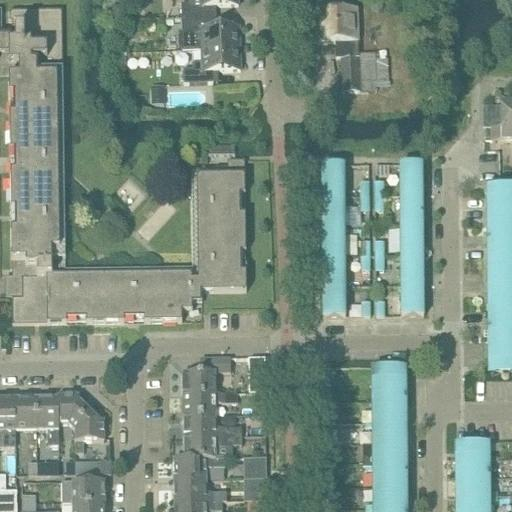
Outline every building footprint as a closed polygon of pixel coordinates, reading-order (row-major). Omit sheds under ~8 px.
[(237,0),(189,0),(190,7),(180,7),(181,20),(211,19),(210,8),(238,7),(237,0)] [(9,78),(9,79),(9,98),(20,98),(20,117),(9,117),(10,155),(21,155),(21,175),(10,175),(10,213),(22,213),(22,232),(11,233),(11,280),(22,280),(22,298),(12,298),(12,327),(66,326),(66,315),(86,315),(86,326),(124,325),(124,314),(143,314),(144,325),(182,325),(182,314),(192,314),(192,294),(246,294),(246,274),(235,274),(234,255),(246,254),(245,216),(234,217),(234,197),(245,197),(244,162),(227,162),(227,169),(214,169),(214,177),(196,178),(198,282),(192,282),(192,276),(52,278),(52,252),(59,252),(57,77),(38,78),(38,73),(37,73),(37,64),(31,64),(31,60),(45,60),(45,62),(52,62),(52,64),(62,64),(62,11),(9,12),(10,22),(12,22),(12,28),(15,28),(15,43),(10,43),(9,38),(0,37),(0,56),(5,56),(5,65),(10,69),(19,69),(19,78),(9,78)] [(357,11),(334,12),(314,13),(316,45),(335,44),(336,60),(341,60),(342,94),(361,93),(359,54),(357,11)] [(211,30),(211,19),(181,20),(182,48),(187,53),(201,52),(240,51),(239,29),(211,30)] [(240,51),(201,52),(201,65),(196,65),(191,67),(192,71),(183,72),(183,86),(213,85),(212,74),(240,73),(240,51)] [(375,54),(359,54),(361,93),(377,93),(375,54)] [(164,90),(151,90),(151,107),(164,107),(164,90)] [(511,143),(511,107),(501,108),(501,129),(491,129),(492,144),(511,143)] [(208,158),(234,157),(234,149),(208,149),(208,158)] [(321,199),(344,199),(344,168),(321,169),(321,199)] [(399,198),(422,198),(422,168),(399,168),(399,198)] [(109,198),(127,217),(147,198),(129,179),(109,198)] [(361,199),(369,199),(369,184),(361,184),(361,199)] [(375,199),(383,199),(383,184),(375,184),(375,199)] [(499,190),(486,190),(486,210),(511,209),(511,189),(506,190),(499,190)] [(422,198),(399,198),(400,228),(423,228),(422,198)] [(344,229),(344,199),(321,199),(321,229),(344,229)] [(369,199),(361,199),(361,214),(369,214),(369,199)] [(383,199),(375,199),(375,214),(383,214),(383,199)] [(511,209),(486,210),(486,229),(511,228),(511,209)] [(423,258),(423,228),(400,228),(400,258),(423,258)] [(511,228),(486,229),(487,248),(511,247),(511,228)] [(345,259),(344,229),(321,229),(322,259),(345,259)] [(361,259),(369,259),(369,244),(361,244),(361,259)] [(375,259),(383,259),(383,244),(375,244),(375,259)] [(511,247),(487,248),(487,267),(511,267),(511,247)] [(423,288),(423,258),(400,258),(400,288),(423,288)] [(345,259),(322,259),(322,289),(345,289),(345,259)] [(369,259),(361,259),(361,274),(369,274),(369,259)] [(383,274),(383,259),(375,259),(375,274),(383,274)] [(511,267),(487,267),(487,287),(511,286),(511,267)] [(511,286),(487,287),(487,306),(511,305),(511,286)] [(423,319),(423,288),(400,288),(401,319),(423,319)] [(345,289),(322,289),(322,320),(345,320),(345,289)] [(370,305),(362,305),(362,320),(363,320),(370,320),(370,305)] [(384,305),(376,305),(376,320),(383,320),(384,320),(384,305)] [(511,305),(487,306),(487,325),(511,324),(511,305)] [(511,324),(487,325),(488,344),(511,343),(511,324)] [(511,343),(488,344),(488,366),(511,366),(511,343)] [(183,398),(213,398),(213,376),(230,376),(230,361),(200,362),(200,375),(182,375),(183,398)] [(265,361),(248,361),(248,396),(265,396),(265,361)] [(320,371),(321,384),(329,383),(328,371),(320,371)] [(371,404),(406,404),(406,382),(371,382),(371,404)] [(322,407),(330,406),(329,391),(321,392),(322,407)] [(213,398),(183,398),(183,420),(214,420),(214,407),(236,407),(236,397),(213,398)] [(57,399),(57,401),(57,428),(66,428),(70,430),(87,412),(78,404),(78,398),(57,399)] [(14,401),(0,401),(0,450),(3,450),(15,450),(14,434),(14,401)] [(35,434),(34,401),(14,401),(14,434),(35,434)] [(57,401),(34,401),(35,434),(47,434),(47,450),(57,449),(57,428),(57,401)] [(371,421),(364,421),(364,426),(371,426),(406,425),(406,404),(371,404),(371,421)] [(330,406),(322,407),(322,422),(330,421),(338,421),(338,406),(330,406)] [(87,412),(70,430),(74,433),(74,456),(84,456),(83,444),(103,444),(103,422),(98,423),(87,412)] [(214,420),(183,420),(183,442),(243,440),(243,431),(214,432),(214,420)] [(371,426),(364,426),(364,431),(371,431),(371,447),(406,447),(406,425),(371,426)] [(323,448),(331,447),(330,430),(322,430),(323,448)] [(243,440),(183,442),(184,462),(226,461),(234,461),(234,450),(243,449),(243,440)] [(332,464),(331,447),(323,448),(324,465),(332,464)] [(371,447),(362,447),(362,469),(365,469),(372,469),(407,469),(407,465),(406,447),(371,447)] [(455,480),(490,480),(489,458),(454,458),(455,480)] [(251,461),(243,461),(243,483),(266,482),(266,460),(260,461),(251,461)] [(184,462),(173,462),(174,485),(205,485),(204,472),(226,471),(226,461),(184,462)] [(99,478),(110,477),(110,463),(99,463),(99,478)] [(36,479),(35,466),(27,466),(27,479),(36,479)] [(35,466),(36,479),(45,479),(44,466),(35,466)] [(74,466),(66,466),(66,479),(74,479),(74,466)] [(372,469),(365,469),(365,474),(372,474),(372,491),(407,490),(407,469),(372,469)] [(325,490),(333,490),(332,473),(324,474),(325,490)] [(490,480),(455,480),(455,500),(490,499),(497,499),(497,494),(490,494),(490,480)] [(104,484),(60,484),(61,507),(72,507),(104,506),(104,484)] [(205,485),(174,485),(174,507),(223,506),(223,496),(205,496),(205,485)] [(271,488),(258,488),(259,505),(270,505),(271,488)] [(333,508),(333,490),(325,490),(325,508),(333,508)] [(372,507),(365,507),(365,511),(394,511),(407,511),(407,490),(372,491),(372,507)] [(0,494),(0,511),(16,511),(17,506),(16,506),(16,498),(17,498),(17,494),(0,494)] [(22,507),(34,507),(34,498),(22,498),(22,507)] [(490,499),(455,500),(455,511),(489,511),(490,504),(497,504),(497,499),(490,499)]
